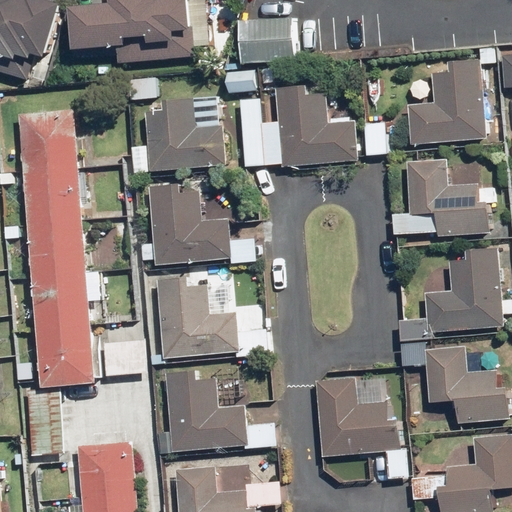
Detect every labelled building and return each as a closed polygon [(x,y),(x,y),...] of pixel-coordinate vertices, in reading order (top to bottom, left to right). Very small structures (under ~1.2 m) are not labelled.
[(29,64),(44,18),(13,8),(15,0),(0,0),(0,66),(4,56),(29,64)] [(173,12),(142,13),(141,0),(99,0),(100,15),(60,16),(61,57),(174,54),(173,12)] [(243,20),(245,62),(299,59),(296,17),(243,20)] [(490,139),(484,60),(453,63),(454,71),(436,73),(438,103),(411,106),(415,145),(490,139)] [(255,74),(225,76),(226,97),(256,95),(255,74)] [(362,161),(359,120),(332,122),(329,85),(280,89),(286,168),(362,161)] [(231,165),(228,125),(201,127),(199,96),(150,100),(155,171),(231,165)] [(103,382),(77,109),(22,114),(48,387),(103,382)] [(392,126),(366,126),(365,159),(391,159),(392,126)] [(497,233),(495,202),(483,203),(481,182),(452,184),(450,159),(411,161),(414,214),(440,212),(442,236),(497,233)] [(236,259),(233,219),(206,221),(203,189),(187,191),(186,183),(153,185),(159,265),(236,259)] [(506,326),(500,248),(470,250),(470,258),(453,260),(455,290),(429,292),(432,332),(506,326)] [(244,352),(241,312),(214,314),(212,283),(195,284),(194,276),(161,278),(167,358),(244,352)] [(152,371),(150,338),(107,342),(110,374),(152,371)] [(511,418),(511,390),(511,388),(499,389),(498,370),(471,372),(468,345),(428,348),(433,403),(459,401),(461,423),(511,418)] [(253,445),(250,405),(223,407),(221,375),(204,377),(204,369),(170,371),(177,451),(253,445)] [(405,449),(402,418),(394,418),(393,400),(362,402),(360,377),(320,380),(325,455),(405,449)] [(67,453),(63,388),(31,390),(35,455),(67,453)] [(511,487),(511,434),(478,437),(480,463),(450,466),(451,485),(442,485),(444,511),(496,511),(498,511),(497,489),(511,487)] [(142,511),(137,441),(83,445),(88,511),(142,511)] [(262,511),(262,508),(250,509),(248,490),(221,492),(219,466),(179,469),(182,511),(262,511)]
